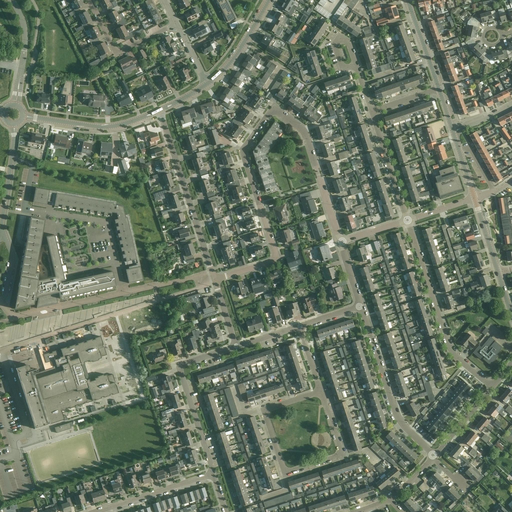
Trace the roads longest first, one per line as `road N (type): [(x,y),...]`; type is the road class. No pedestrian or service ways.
road 1 (residential): [(213,278),(270,261),(242,155),(272,108),(282,115)]
road 2 (residential): [(321,390),(263,409),(284,476),(345,456)]
road 3 (residential): [(491,387),(451,354),(407,221)]
road 4 (residential): [(213,278),(158,111)]
road 5 (residential): [(210,475),(179,368),(235,346)]
road 6 (residential): [(432,455),(394,418),(359,307)]
road 7 (residential): [(340,242),(304,133),(282,115)]
road 8 (tertiary): [(23,117),(109,128),(158,111)]
road 9 (residential): [(175,24),(118,53),(88,0)]
